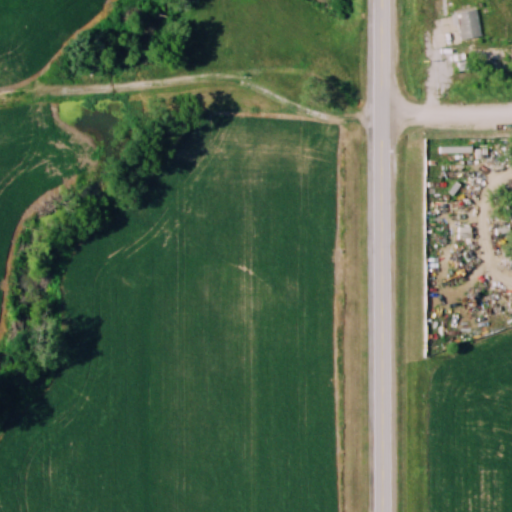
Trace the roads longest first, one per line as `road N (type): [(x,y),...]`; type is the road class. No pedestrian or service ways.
road 1 (trunk): [(384,511),(383,0)]
road 2 (residential): [(511,115),(383,117)]
